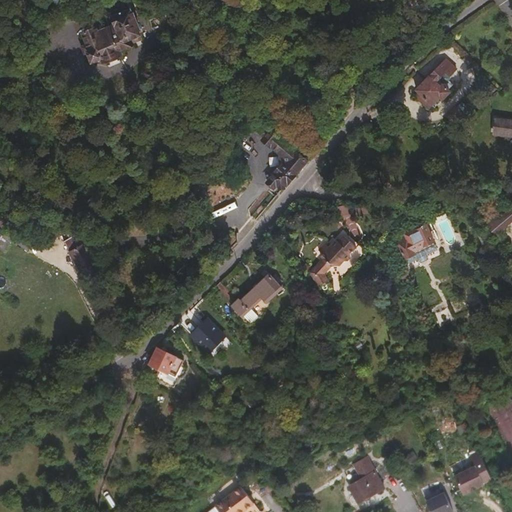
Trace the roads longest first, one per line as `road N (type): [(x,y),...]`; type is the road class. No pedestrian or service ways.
road 1 (unclassified): [(481,0),(403,57),(158,335),(119,368),(0,426)]
road 2 (track): [(511,504),(381,241),(420,195)]
road 3 (track): [(299,180),(349,198),(511,191)]
